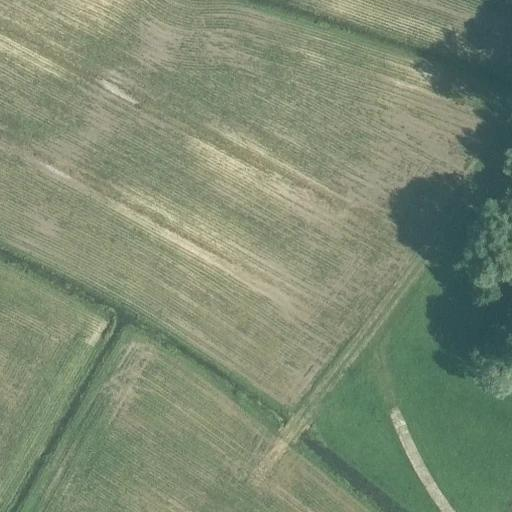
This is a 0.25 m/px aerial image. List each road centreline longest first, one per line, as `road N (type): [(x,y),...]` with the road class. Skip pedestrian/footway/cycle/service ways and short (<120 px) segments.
road 1 (track): [(511,127),(501,153),(284,439)]
road 2 (track): [(511,117),(263,23),(155,0)]
road 3 (track): [(374,326),(394,410),(449,511)]
